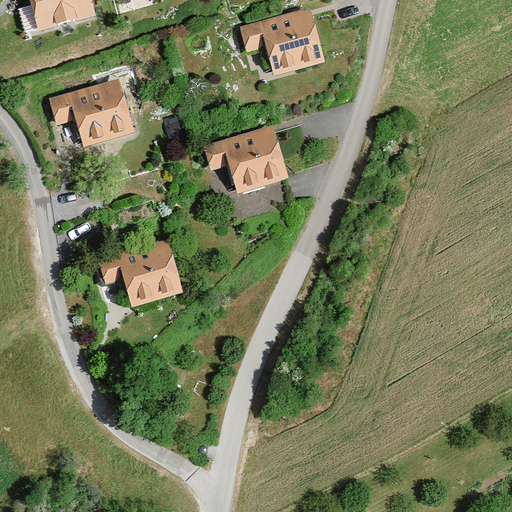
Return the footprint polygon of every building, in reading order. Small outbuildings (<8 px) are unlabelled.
[(23,0),(32,30),(89,14),(85,0),(86,0),(23,0)] [(322,61),(307,8),(237,28),(244,53),(260,48),(268,77),(322,61)] [(133,133),(117,79),(46,100),(54,127),(70,122),(78,149),(133,133)] [(269,126),(200,148),(208,172),(224,167),(233,194),(285,178),(269,126)] [(180,292),(164,241),(95,262),(102,285),(118,280),(127,308),(180,292)]
